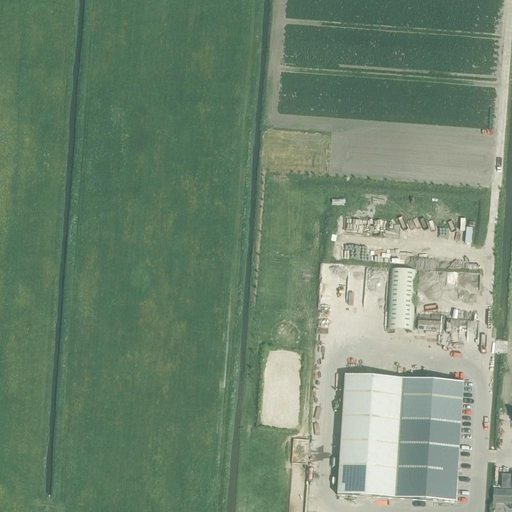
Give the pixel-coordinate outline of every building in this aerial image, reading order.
[(437,151),(441,162),(446,161),(442,149),(437,151)] [(440,378),(445,369),(439,366),(434,375),(440,378)] [(404,380),(345,376),(337,496),(396,500),(404,380)] [(456,503),(464,384),(404,380),(396,500),(456,503)] [(511,474),(501,474),(501,487),(511,487),(511,474)]
